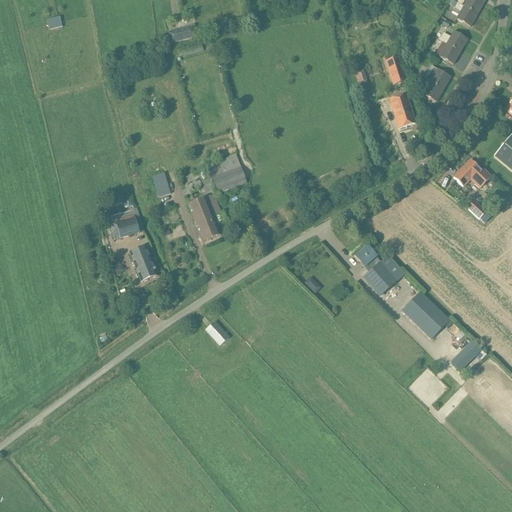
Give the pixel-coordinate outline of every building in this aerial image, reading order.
[(452,0),(449,6),(454,9),(457,4),(452,0)] [(478,0),(467,0),(464,7),(463,8),(477,16),(485,3),(478,0)] [(477,16),(463,8),(456,21),(470,29),(477,16)] [(60,18),(48,20),(50,30),(62,27),(60,18)] [(442,26),(447,29),(450,23),(445,21),(442,26)] [(197,38),(194,26),(167,33),(170,46),(197,38)] [(446,46),(461,54),(468,41),(454,33),(451,38),(443,34),(439,41),(442,43),(446,46)] [(439,59),(453,67),(461,54),(446,46),(439,59)] [(402,62),(390,65),(396,88),(408,85),(402,62)] [(430,84),(444,92),(451,79),(431,68),(424,80),(430,84)] [(363,70),(355,72),(357,79),(365,77),(363,70)] [(444,92),(430,84),(422,96),(437,105),(444,92)] [(415,125),(406,96),(390,101),(399,130),(415,125)] [(511,135),(494,157),(511,172),(511,135)] [(247,185),(236,155),(206,166),(216,196),(247,185)] [(492,178),(484,170),(481,173),(480,172),(480,171),(471,162),(454,179),(463,189),(470,182),(479,191),(492,178)] [(162,168),(153,172),(161,196),(171,193),(162,168)] [(269,181),(271,192),(281,190),(279,179),(269,181)] [(220,213),(213,197),(188,207),(203,244),(221,237),(212,217),(220,213)] [(486,213),(475,202),(467,210),(479,221),(479,220),(484,225),(490,218),(486,214),(486,213)] [(144,233),(137,209),(132,211),(133,212),(107,219),(114,242),(144,233)] [(157,278),(145,248),(129,255),(141,284),(157,278)] [(369,273),(363,279),(380,298),(397,284),(380,264),(375,259),(376,259),(368,249),(356,259),(364,269),(365,268),(369,273)] [(120,266),(113,271),(117,277),(124,272),(120,266)] [(310,279),(305,284),(315,293),(320,288),(310,279)] [(450,322),(420,293),(401,313),(431,341),(450,322)] [(214,323),(212,326),(208,329),(205,332),(219,347),(228,339),(214,323)] [(480,350),(472,343),(451,364),(458,372),(462,367),(463,368),(480,350)]
